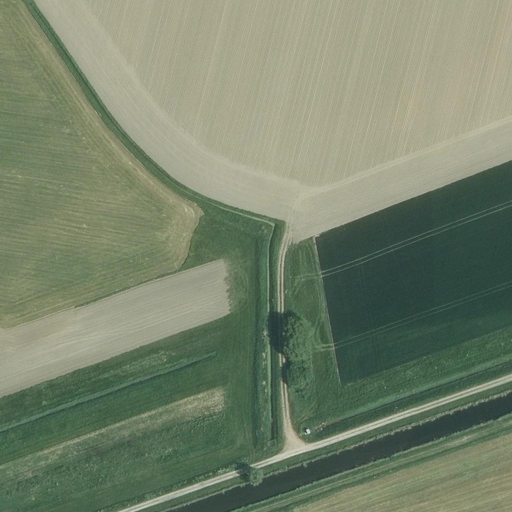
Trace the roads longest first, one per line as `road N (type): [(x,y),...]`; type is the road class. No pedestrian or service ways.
road 1 (track): [(511,377),(131,511)]
road 2 (track): [(258,511),(511,422)]
